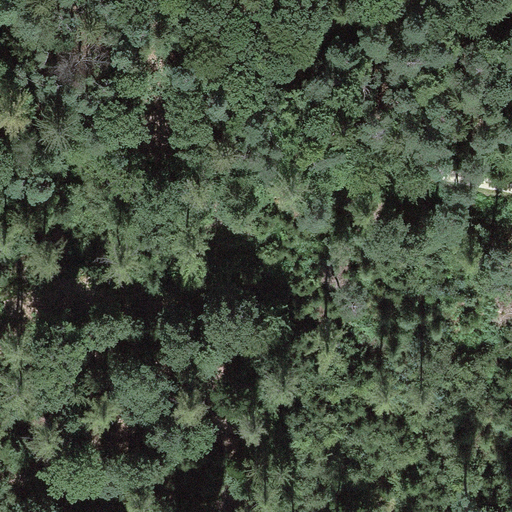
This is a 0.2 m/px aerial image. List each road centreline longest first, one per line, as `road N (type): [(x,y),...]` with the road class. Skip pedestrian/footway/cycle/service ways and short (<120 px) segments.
road 1 (track): [(511,185),(389,156),(256,62)]
road 2 (track): [(256,62),(380,0)]
